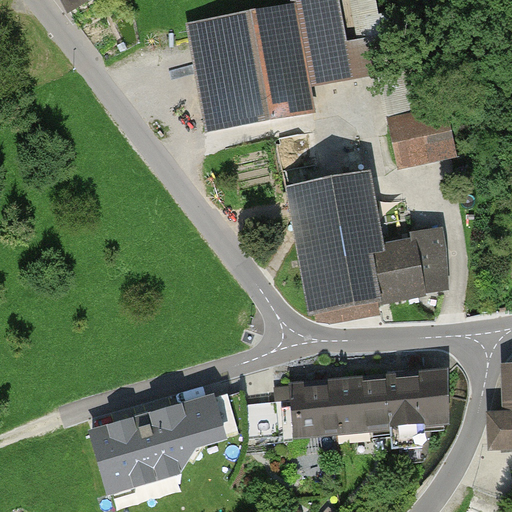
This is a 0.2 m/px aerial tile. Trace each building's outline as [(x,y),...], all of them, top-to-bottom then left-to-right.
[(64,0),(74,17),(106,0),(64,0)] [(321,121),(300,10),(193,30),(214,141),(321,121)] [(447,110),(391,123),(403,174),(459,161),(447,110)] [(378,179),(291,195),(314,320),(452,295),(448,234),(415,239),(416,245),(391,250),(378,179)] [(511,453),(511,368),(506,369),(507,380),(508,415),(493,416),(494,455),(511,453)] [(450,371),(292,383),(293,388),(240,392),(243,435),(295,431),(296,440),(381,433),(409,477),(451,424),(450,371)] [(213,401),(95,436),(112,493),(178,474),(196,447),(224,439),(213,401)]
